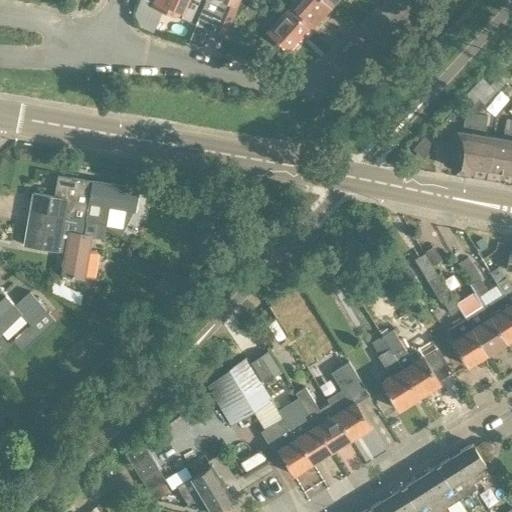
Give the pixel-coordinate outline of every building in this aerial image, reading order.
[(237,9),(216,0),(153,0),(152,5),(225,37),(229,28),(237,9)] [(241,0),(216,0),(237,9),(241,0)] [(330,9),(319,0),(295,0),(288,9),(311,29),(330,9)] [(338,0),(319,0),(330,9),(338,0)] [(311,29),(288,9),(287,10),(282,5),(276,10),(284,12),(266,32),(289,53),(311,29)] [(229,28),(225,37),(236,42),(240,33),(229,28)] [(191,34),(188,42),(199,46),(202,39),(191,34)] [(470,166),(478,114),(475,114),(465,112),(461,131),(456,130),(450,134),(449,142),(453,148),(455,148),(452,168),(468,170),(469,166),(470,166)] [(478,114),(470,166),(489,169),(494,138),(485,136),(488,116),(478,114)] [(494,138),(489,169),(509,172),(511,151),(511,120),(505,119),(502,139),(494,138)] [(426,140),(416,149),(425,158),(434,148),(426,140)] [(30,211),(56,216),(87,220),(106,224),(106,219),(130,223),(132,210),(136,211),(139,189),(58,176),(54,197),(33,193),(30,211)] [(87,221),(56,216),(30,211),(25,246),(66,253),(62,275),(84,279),(91,235),(84,234),(87,221)] [(433,266),(442,261),(433,248),(425,253),(433,266)] [(478,297),(487,291),(480,280),(481,279),(480,276),(487,271),(477,253),(458,264),(478,297)] [(410,269),(396,278),(404,291),(418,282),(410,269)] [(490,274),(503,294),(511,308),(511,290),(505,279),(504,279),(497,269),(490,274)] [(449,315),(458,309),(436,274),(428,280),(449,315)] [(0,332),(22,313),(0,288),(0,287),(0,332)] [(484,307),(506,341),(511,337),(511,308),(503,294),(484,307)] [(464,319),(487,354),(506,341),(484,307),(464,319)] [(487,354),(464,319),(448,329),(455,340),(452,342),(467,366),(487,354)] [(378,329),(383,337),(392,331),(387,324),(378,329)] [(383,337),(419,396),(439,384),(423,356),(412,363),(392,331),(383,337)] [(398,410),(419,396),(383,337),(372,343),(392,376),(381,383),(398,410)] [(268,351),(248,364),(261,383),(280,371),(268,351)] [(261,383),(248,364),(245,359),(207,390),(230,426),(254,411),(265,429),(260,432),(273,452),(277,450),(293,475),(311,464),(286,424),(261,383)] [(340,397),(329,403),(351,439),(371,427),(360,409),(372,402),(360,382),(355,384),(350,374),(339,379),(353,403),(346,407),(340,397)] [(351,439),(329,403),(318,410),(305,388),(296,394),(307,412),(331,451),(351,439)] [(331,451),(307,412),(286,424),(311,464),(331,451)] [(472,443),(452,455),(471,485),(487,476),(488,475),(495,445),(483,442),(475,448),(472,443)] [(142,444),(125,454),(154,501),(165,494),(158,483),(164,480),(142,444)] [(474,490),(471,485),(452,455),(437,465),(459,500),(474,490)] [(185,467),(180,458),(175,461),(179,470),(185,467)] [(189,505),(197,500),(223,484),(211,465),(178,486),(189,505)] [(459,500),(437,465),(420,476),(442,510),(446,507),(459,500)] [(438,511),(442,510),(420,476),(403,486),(419,511),(438,511)] [(223,484),(197,500),(204,511),(232,511),(228,504),(233,501),(223,484)] [(419,511),(403,486),(386,497),(395,511),(419,511)] [(395,511),(386,497),(369,507),(371,511),(395,511)]
